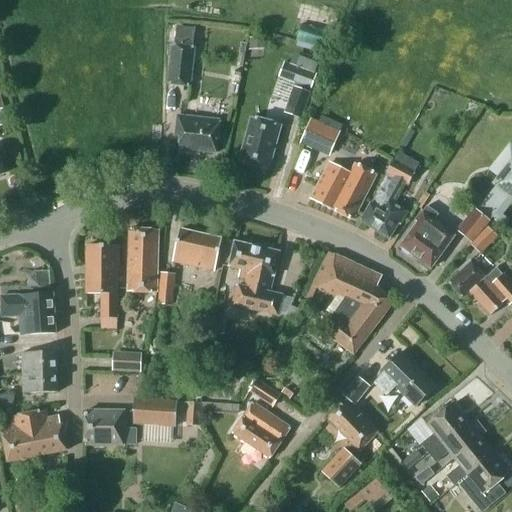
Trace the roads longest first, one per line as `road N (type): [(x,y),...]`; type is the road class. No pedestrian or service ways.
road 1 (tertiary): [(419,288),(332,235),(240,203),(145,193),(49,217)]
road 2 (residential): [(69,511),(68,293),(49,217)]
road 3 (residential): [(248,501),(419,288)]
road 4 (tertiary): [(511,377),(419,288)]
